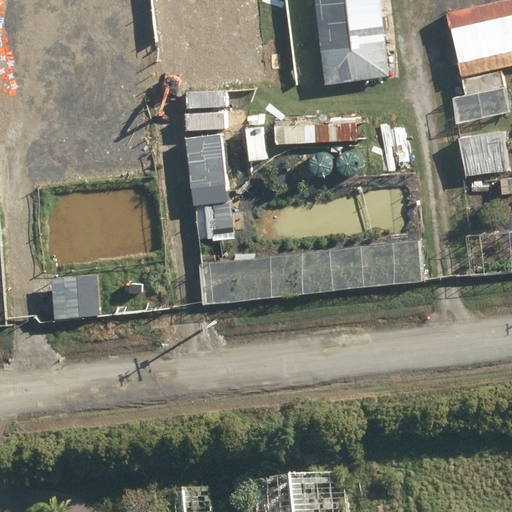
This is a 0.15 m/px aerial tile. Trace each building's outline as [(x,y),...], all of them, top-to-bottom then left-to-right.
[(324,53),(327,83),(376,78),(373,46),(379,45),(373,0),(315,0),(321,53),(324,53)] [(295,83),(291,42),(269,45),(273,85),(295,83)] [(509,91),(506,70),(511,68),(511,49),(463,58),(469,97),(509,91)] [(143,80),(117,84),(119,101),(146,97),(143,80)] [(235,208),(222,91),(181,96),(194,212),(235,208)] [(360,120),(275,127),(277,147),(361,140),(360,120)] [(271,159),(267,129),(250,131),(254,161),(271,159)] [(241,486),(243,511),(346,511),(343,475),(241,486)] [(158,495),(159,511),(212,511),(210,489),(158,495)]
